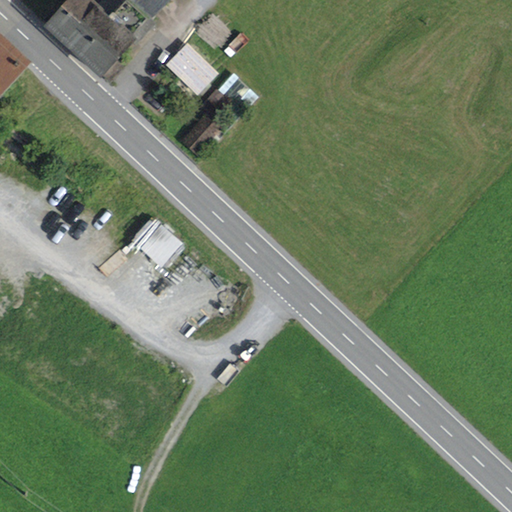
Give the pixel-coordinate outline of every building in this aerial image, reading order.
[(45,20),(50,25),(48,28),(65,43),(103,0),(89,0),(88,1),(86,0),(73,0),(59,15),(54,10),(45,20)] [(169,0),(103,0),(65,43),(101,76),(103,74),(110,81),(122,68),(114,61),(132,42),(150,22),(170,0),(169,0)] [(132,42),(136,46),(154,26),(150,22),(132,42)] [(0,93),(25,66),(0,43),(0,93)] [(188,85),(206,67),(186,47),(168,65),(188,85)] [(188,85),(198,94),(215,76),(206,67),(188,85)] [(205,121),(187,141),(198,151),(216,131),(205,121)] [(159,223),(136,246),(163,274),(186,252),(159,223)]
